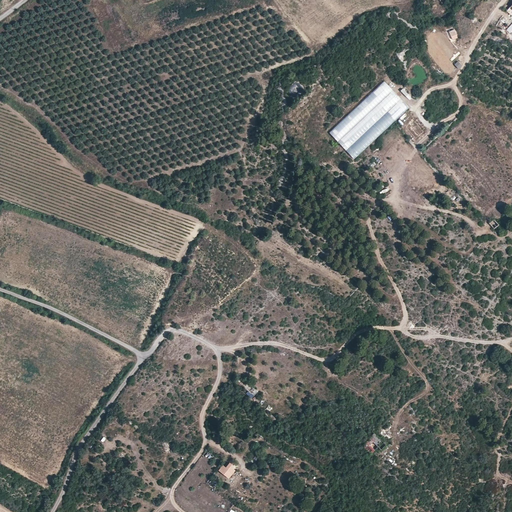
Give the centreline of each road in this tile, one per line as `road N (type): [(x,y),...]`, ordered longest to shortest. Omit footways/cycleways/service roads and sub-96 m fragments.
road 1 (track): [(215,348),(280,343),(325,360),(362,330),(399,327),(404,307),(369,227),(376,204),(395,199),(435,209),(481,232),(490,209),(511,199)]
road 2 (track): [(52,511),(80,445),(141,359),(63,311),(0,291)]
road 3 (track): [(141,359),(172,330),(219,357),(201,416),(203,449),(173,487),(183,511)]
